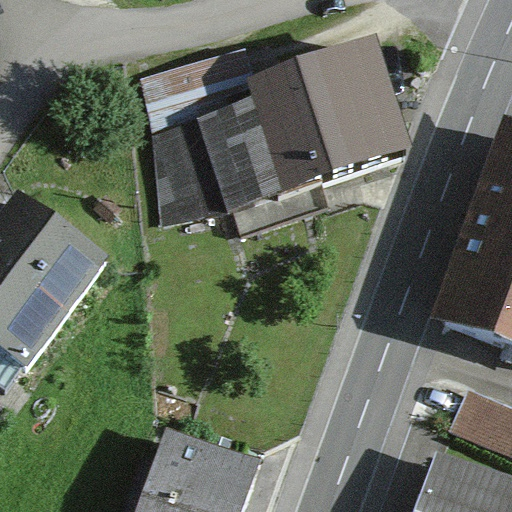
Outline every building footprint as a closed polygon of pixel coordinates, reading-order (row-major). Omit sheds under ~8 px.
[(409,162),(374,51),(255,88),(243,49),(138,81),(155,136),(160,228),(231,217),(409,162)] [(134,268),(44,200),(0,257),(0,338),(50,377),(134,268)] [(511,234),(469,336),(511,353),(511,234)] [(273,511),(286,481),(180,441),(152,511),(273,511)] [(511,511),(511,504),(451,487),(445,509),(443,511),(511,511)]
